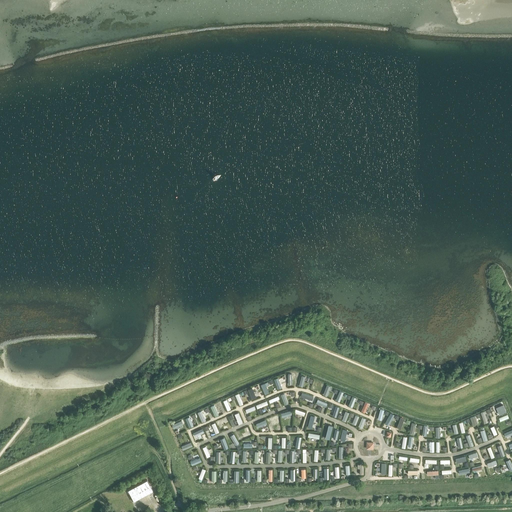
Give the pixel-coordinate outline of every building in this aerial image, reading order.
[(391,413),(385,423),(388,425),(394,415),(391,413)] [(310,415),(308,425),(314,426),(317,417),(310,415)] [(226,418),(216,422),(218,426),(228,421),(226,418)] [(230,436),(236,446),(239,444),(233,434),(230,436)] [(153,490),(147,479),(128,490),(134,501),(153,490)]
